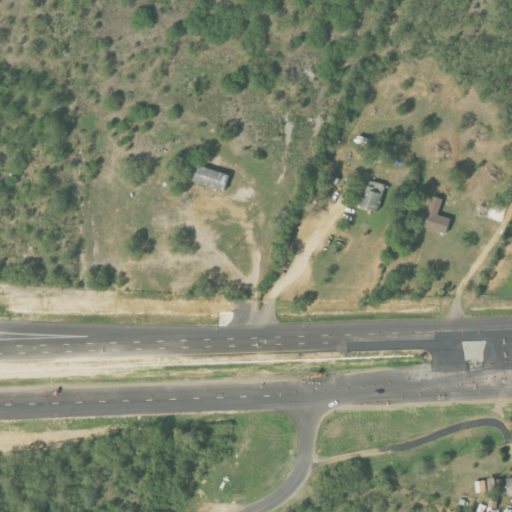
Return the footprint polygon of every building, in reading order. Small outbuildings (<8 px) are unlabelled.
[(229,172),(198,166),(194,183),(226,189),(229,172)] [(317,192),(332,198),(340,178),(325,172),(317,192)] [(386,184),(367,179),(361,206),(379,210),(386,184)] [(448,234),(453,219),(439,215),(444,199),(434,196),(425,227),(448,234)] [(477,481),(478,493),(488,492),(487,480),(477,481)]
